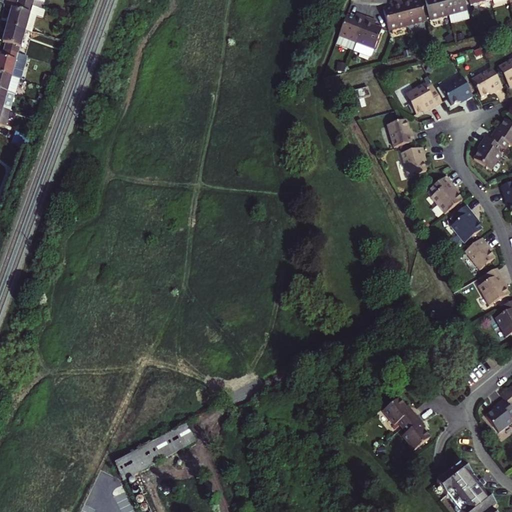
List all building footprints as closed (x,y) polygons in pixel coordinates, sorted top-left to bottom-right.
[(21,0),(21,3),(35,6),(41,8),(42,8),(44,0),(21,0)] [(406,29),(423,25),(418,3),(412,5),(411,0),(408,0),(405,1),(399,2),(406,29)] [(449,18),(444,0),(431,0),(426,1),(431,23),(449,18)] [(468,13),(464,0),(444,0),(449,18),(468,13)] [(468,0),(470,9),(491,4),(490,0),(468,0)] [(406,29),(399,2),(394,3),(389,5),(390,11),(383,12),(388,34),(406,29)] [(35,6),(21,3),(19,9),(15,8),(13,14),(11,25),(29,30),(35,6)] [(35,6),(29,30),(34,31),(41,8),(35,6)] [(356,45),(366,20),(360,17),(356,16),(354,20),(347,18),(339,39),(356,45)] [(371,22),(366,20),(356,45),(374,52),(383,31),(375,28),(377,24),(371,22)] [(8,50),(22,54),(29,30),(11,25),(8,36),(6,43),(10,45),(8,50)] [(29,30),(22,54),(28,55),(34,31),(29,30)] [(343,48),(354,52),(356,45),(339,39),(336,47),(342,49),(343,48)] [(22,54),(8,50),(6,58),(2,57),(0,63),(0,64),(0,72),(16,77),(22,54)] [(511,62),(502,68),(511,87),(511,86),(511,62)] [(505,89),(495,70),(472,81),(481,98),(491,92),(496,90),(497,92),(505,89)] [(16,77),(0,72),(0,88),(12,92),(16,77)] [(475,96),(465,77),(443,89),(452,106),(462,100),(467,98),(468,100),(475,96)] [(444,102),(434,84),(427,88),(425,84),(407,94),(418,113),(424,110),(430,107),(431,109),(444,102)] [(0,105),(7,108),(15,110),(20,94),(12,92),(0,88),(0,105)] [(7,108),(3,124),(11,126),(15,110),(7,108)] [(389,123),(396,148),(416,142),(414,134),(412,134),(410,129),(407,117),(389,123)] [(511,122),(508,120),(502,129),(498,134),(496,133),(492,139),(501,145),(506,148),(509,143),(511,144),(511,122)] [(19,132),(14,143),(28,152),(34,137),(19,132)] [(485,144),(483,148),(476,158),(493,169),(503,155),(497,151),(501,145),(492,139),(488,136),(483,143),(485,144)] [(424,147),(404,153),(410,178),(428,173),(425,162),(423,155),(426,154),(424,147)] [(447,214),(464,200),(459,194),(455,189),(458,187),(449,176),(433,189),(437,194),(433,197),(447,214)] [(511,182),(503,185),(507,199),(509,198),(511,205),(511,207),(511,182)] [(475,217),(477,216),(469,206),(452,218),(457,224),(453,227),(467,244),(484,230),(479,223),(475,217)] [(484,238),(467,252),(482,272),(497,260),(490,251),(486,246),(488,244),(484,238)] [(499,269),(481,279),(484,284),(480,287),(490,306),(509,295),(506,289),(502,282),(505,281),(499,269)] [(511,302),(497,310),(500,316),(496,318),(506,336),(511,333),(511,302)] [(511,390),(511,391),(510,389),(502,394),(505,398),(511,406),(511,390)] [(406,406),(398,397),(383,410),(394,424),(399,420),(403,426),(417,415),(412,409),(409,411),(406,406)] [(500,405),(496,409),(487,416),(500,432),(511,422),(511,417),(510,415),(511,413),(511,406),(505,398),(499,403),(500,405)] [(148,446),(152,468),(215,433),(208,412),(148,446)] [(417,415),(403,426),(407,431),(403,434),(414,448),(429,436),(423,427),(419,422),(421,420),(417,415)] [(117,463),(126,482),(152,468),(148,446),(117,463)] [(477,479),(463,461),(451,471),(441,478),(437,481),(460,511),(495,511),(492,507),(496,504),(477,479)]
